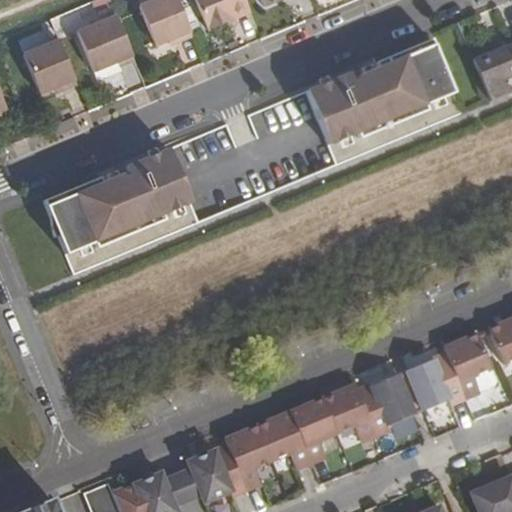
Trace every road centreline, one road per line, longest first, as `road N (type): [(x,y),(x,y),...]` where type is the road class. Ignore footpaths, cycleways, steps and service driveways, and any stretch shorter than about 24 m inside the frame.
road 1 (residential): [(0,179),(436,0)]
road 2 (residential): [(511,288),(157,438)]
road 3 (residential): [(312,511),(511,428)]
road 4 (residential): [(0,269),(83,468)]
